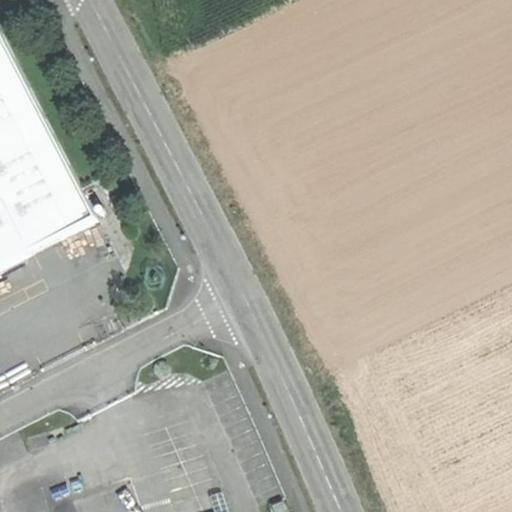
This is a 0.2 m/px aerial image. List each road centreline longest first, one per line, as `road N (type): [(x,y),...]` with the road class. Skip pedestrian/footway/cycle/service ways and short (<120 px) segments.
road 1 (residential): [(245,298),(92,0)]
road 2 (unclassified): [(245,298),(0,422)]
road 3 (unknown): [(0,333),(35,326),(50,337),(113,436),(144,511)]
road 4 (residential): [(337,511),(245,298)]
